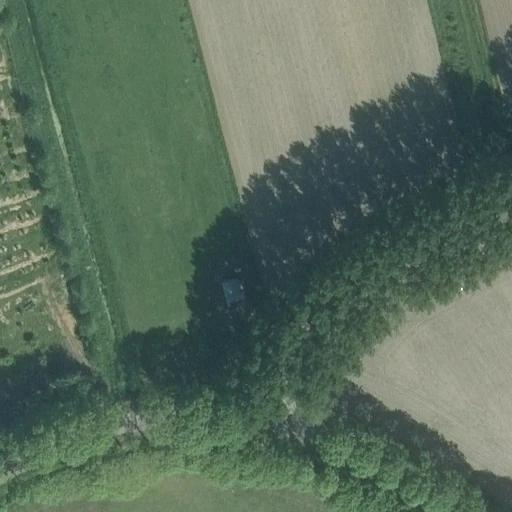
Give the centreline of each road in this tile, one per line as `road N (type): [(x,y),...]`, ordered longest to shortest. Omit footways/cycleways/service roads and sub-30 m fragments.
road 1 (unclassified): [(268,426),(287,358),(329,287),(383,245),(511,179)]
road 2 (unclassified): [(0,468),(104,427),(172,419),(268,426)]
road 3 (unclassified): [(460,511),(334,440),(268,426)]
